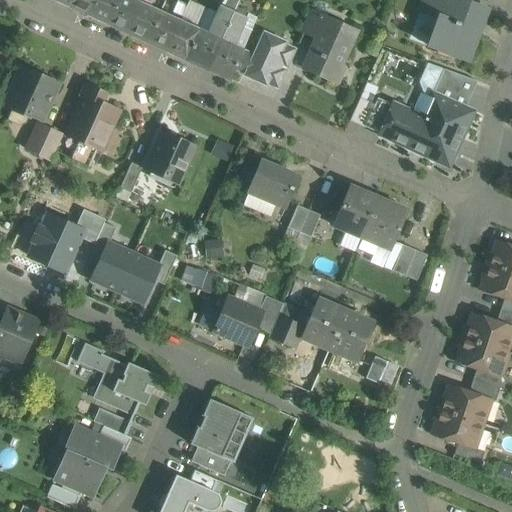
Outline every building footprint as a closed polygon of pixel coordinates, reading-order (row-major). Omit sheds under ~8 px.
[(69,0),(67,6),(86,14),(92,0),(69,0)] [(92,0),(86,14),(106,24),(116,0),(92,0)] [(116,0),(106,24),(126,33),(140,0),(116,0)] [(150,3),(143,0),(140,0),(126,33),(146,42),(159,13),(148,8),(150,3)] [(236,3),(230,0),(222,0),(220,7),(232,12),(234,8),(236,3)] [(423,0),(420,11),(439,18),(429,47),(467,60),(485,9),(467,3),(468,2),(462,0),(423,0)] [(207,35),(198,31),(185,59),(207,70),(232,12),(220,7),(207,35)] [(247,14),(234,8),(232,12),(245,18),(247,14)] [(328,19),(311,11),(302,33),(319,40),(328,19)] [(232,12),(207,70),(229,80),(251,30),(242,25),(245,18),(232,12)] [(170,18),(159,13),(146,42),(165,51),(180,17),(172,14),(170,18)] [(189,22),(180,17),(165,51),(185,59),(198,31),(187,26),(189,22)] [(319,40),(305,71),(334,83),(342,66),(339,65),(355,30),(328,19),(319,40)] [(285,43),(263,33),(253,56),(243,51),(235,69),(245,74),(244,76),(265,86),(266,84),(277,89),(285,70),(286,68),(294,50),(284,45),(285,43)] [(56,84),(20,68),(3,107),(11,110),(8,118),(19,123),(25,121),(28,116),(40,121),(42,121),(50,103),(48,102),(56,84)] [(461,76),(443,69),(431,95),(444,100),(464,109),(477,82),(461,76)] [(105,94),(86,85),(81,96),(83,97),(66,135),(100,151),(118,111),(101,103),(105,94)] [(419,153),(444,100),(431,95),(431,94),(430,98),(424,95),(415,115),(406,111),(392,105),(379,134),(406,147),(419,153)] [(350,121),(365,128),(375,106),(360,99),(350,121)] [(365,128),(379,134),(392,105),(378,99),(375,106),(365,128)] [(444,100),(419,153),(448,166),(472,113),(464,109),(444,100)] [(62,135),(37,124),(25,149),(51,161),(62,135)] [(194,146),(162,132),(145,171),(177,185),(194,146)] [(94,157),(74,148),(69,159),(88,168),(94,157)] [(299,177),(261,161),(248,190),(286,207),(296,184),(296,183),(299,177)] [(131,163),(119,189),(130,194),(141,168),(131,163)] [(377,199),(349,187),(333,226),(361,238),(377,199)] [(406,211),(377,199),(361,238),(389,250),(406,211)] [(307,211),(297,207),(288,229),(298,233),(307,211)] [(83,233),(81,239),(94,245),(104,224),(106,220),(84,210),(75,229),(83,233)] [(318,216),(307,211),(298,233),(309,238),(318,216)] [(46,216),(29,255),(66,272),(81,239),(83,233),(75,229),(46,216)] [(91,253),(101,258),(108,244),(115,229),(104,224),(94,245),(91,253)] [(511,246),(496,242),(488,266),(511,274),(511,246)] [(91,280),(117,292),(133,255),(108,244),(101,258),(91,280)] [(415,251),(403,245),(392,271),(393,271),(393,272),(404,276),(415,251)] [(159,267),(152,281),(163,286),(176,257),(164,251),(158,266),(159,267)] [(415,251),(404,276),(416,281),(427,256),(415,251)] [(133,255),(117,292),(142,303),(152,281),(159,267),(158,266),(133,255)] [(182,283),(207,287),(211,271),(185,266),(182,283)] [(511,274),(488,266),(480,291),(503,299),(511,302),(511,274)] [(283,304),(265,297),(258,311),(262,313),(255,328),(270,334),(278,316),(283,304)] [(258,311),(228,298),(213,332),(247,347),(255,328),(262,313),(258,311)] [(345,311),(317,299),(300,339),(328,351),(345,311)] [(511,302),(503,299),(500,310),(511,314),(511,302)] [(37,323),(6,310),(0,324),(0,358),(5,356),(20,363),(37,323)] [(511,314),(500,310),(496,322),(511,327),(511,314)] [(374,324),(345,311),(328,351),(357,363),(374,324)] [(511,327),(496,322),(472,314),(464,338),(506,352),(511,333),(511,327)] [(270,334),(268,338),(280,343),(290,321),(278,316),(270,334)] [(301,325),(290,321),(280,343),(291,347),(301,325)] [(222,341),(210,336),(206,344),(218,350),(222,341)] [(506,352),(464,338),(456,363),(476,370),(497,377),(498,373),(502,372),(506,359),(504,356),(506,352)] [(126,366),(102,355),(103,352),(85,344),(77,362),(104,374),(93,399),(133,416),(138,403),(145,406),(150,394),(143,391),(146,386),(153,388),(158,376),(127,363),(126,366)] [(375,356),(365,378),(377,384),(387,362),(375,356)] [(497,377),(476,370),(472,381),(499,390),(501,383),(497,377)] [(499,390),(472,381),(468,393),(490,400),(495,402),(499,390)] [(468,393),(448,386),(440,411),(481,425),(490,400),(468,393)] [(253,419),(209,399),(202,416),(204,416),(198,429),(197,428),(190,444),(197,448),(230,462),(234,464),(253,419)] [(129,424),(98,410),(93,422),(103,427),(124,436),(129,424)] [(481,425),(440,411),(431,435),(457,444),(473,449),(481,425)] [(124,436),(103,427),(98,439),(119,449),(119,450),(124,452),(131,439),(124,436)] [(98,439),(74,429),(65,450),(67,451),(55,478),(64,482),(82,490),(93,494),(104,468),(110,470),(119,450),(119,449),(98,439)] [(473,449),(457,444),(453,455),(479,464),(483,452),(473,449)] [(230,462),(197,448),(190,462),(223,477),(230,462)] [(217,481),(194,470),(189,481),(212,491),(217,481)] [(189,481),(176,475),(159,511),(205,511),(206,511),(208,511),(212,511),(215,511),(217,509),(219,507),(220,505),(220,504),(221,502),(220,499),(220,498),(219,496),(218,495),(216,493),(212,491),(189,481)] [(64,482),(61,489),(52,485),(46,498),(74,510),(82,490),(64,482)] [(223,506),(237,511),(244,511),(250,498),(229,489),(223,506)]
